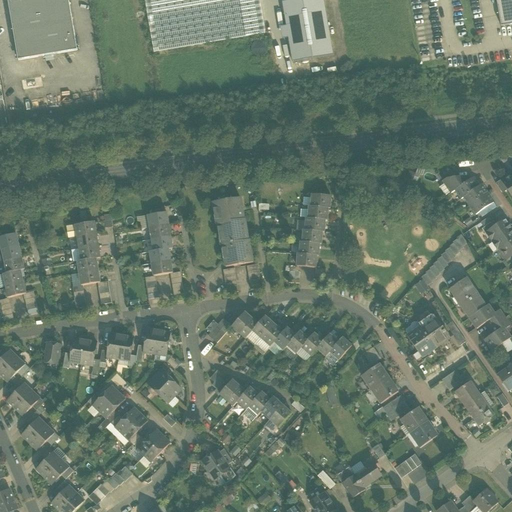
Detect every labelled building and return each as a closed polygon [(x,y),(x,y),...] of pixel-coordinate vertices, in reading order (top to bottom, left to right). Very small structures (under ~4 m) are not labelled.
[(7,0),(18,61),(77,51),(68,0),(7,0)] [(259,0),(144,0),(154,53),(265,34),(259,0)] [(296,0),(282,2),(286,26),(288,39),(292,63),(333,56),(323,0),(296,0)] [(511,0),(496,0),(501,27),(511,24),(511,0)] [(282,40),(288,39),(286,26),(280,28),(282,40)] [(251,44),(253,54),(266,53),(265,42),(251,44)] [(41,77),(22,81),(23,90),(43,87),(41,77)] [(46,98),(37,100),(38,107),(47,106),(46,98)] [(467,176),(446,179),(443,181),(451,194),(455,191),(469,181),(469,180),(467,176)] [(511,176),(502,182),(507,190),(511,197),(511,176)] [(469,181),(455,191),(461,200),(464,198),(463,198),(479,187),(473,178),(469,180),(469,181)] [(502,182),(500,181),(495,184),(502,194),(507,190),(502,182)] [(479,187),(463,198),(464,198),(469,206),(487,194),(481,185),(479,187)] [(487,194),(469,206),(475,215),(494,203),(487,194)] [(331,197),(312,195),(311,208),(328,209),(330,209),(331,197)] [(240,199),(213,203),(217,225),(218,225),(221,246),(222,246),(226,267),(253,263),(249,241),(248,241),(245,220),(244,220),(240,199)] [(311,208),(309,207),(308,219),(325,221),(327,221),(328,209),(311,208)] [(167,213),(148,216),(150,228),(169,225),(167,213)] [(111,215),(104,216),(106,229),(113,228),(111,215)] [(308,219),(306,219),(305,231),(322,232),(324,232),(325,221),(308,219)] [(495,227),(486,233),(486,234),(492,242),(511,229),(505,220),(495,227)] [(94,222),(75,226),(67,227),(69,239),(77,238),(96,235),(94,222)] [(491,223),(482,229),(485,235),(486,234),(486,233),(495,227),(491,223)] [(169,225),(150,228),(152,240),(171,237),(169,225)] [(511,229),(492,242),(498,250),(499,250),(499,249),(511,240),(511,229)] [(305,231),(303,231),(302,243),(319,244),(321,244),(322,232),(305,231)] [(16,234),(0,238),(0,250),(18,246),(16,234)] [(96,235),(77,238),(79,250),(98,247),(96,235)] [(467,244),(461,235),(456,238),(457,239),(463,247),(467,244)] [(171,237),(152,240),(154,252),(169,250),(173,249),(171,237)] [(457,239),(453,242),(453,244),(459,252),(463,249),(463,247),(457,239)] [(511,240),(499,249),(499,250),(502,254),(501,256),(505,261),(511,256),(511,240)] [(302,243),(301,243),(300,255),(316,256),(318,256),(319,244),(302,243)] [(459,252),(453,244),(449,247),(449,248),(455,256),(460,253),(459,252)] [(18,246),(0,250),(0,251),(3,262),(21,258),(18,246)] [(98,247),(79,250),(81,261),(96,259),(100,258),(98,247)] [(449,248),(445,251),(445,252),(451,260),(456,257),(455,256),(449,248)] [(169,250),(154,252),(150,252),(152,264),(170,261),(169,250)] [(445,252),(441,256),(442,257),(447,265),(452,262),(451,260),(445,252)] [(300,255),(298,255),(297,267),(315,268),(316,268),(316,256),(300,255)] [(511,256),(505,261),(502,262),(506,267),(511,263),(511,256)] [(442,257),(437,260),(438,261),(443,269),(448,266),(447,265),(442,257)] [(21,258),(3,262),(5,274),(20,271),(24,269),(21,258)] [(81,261),(77,262),(79,274),(98,271),(96,259),(81,261)] [(170,261),(152,264),(154,277),(155,276),(170,274),(172,274),(170,261)] [(438,261),(433,264),(434,265),(439,273),(444,270),(443,269),(438,261)] [(511,263),(506,267),(503,270),(507,275),(511,272),(511,271),(511,270),(511,263)] [(258,265),(247,266),(251,290),(262,288),(258,265)] [(439,273),(434,265),(429,269),(430,270),(435,278),(440,275),(439,273)] [(234,269),(223,271),(227,294),(238,292),(234,269)] [(435,278),(430,270),(425,273),(426,274),(432,282),(436,279),(435,278)] [(5,274),(2,275),(4,287),(23,282),(20,271),(5,274)] [(98,271),(79,274),(81,286),(83,286),(97,283),(100,283),(98,271)] [(426,274),(421,277),(428,286),(432,283),(432,282),(426,274)] [(466,279),(450,290),(455,297),(456,296),(466,310),(464,311),(469,319),(486,307),(466,279)] [(23,282),(4,287),(7,298),(9,298),(23,295),(26,294),(23,282)] [(486,307),(469,319),(477,329),(484,324),(496,317),(494,314),(488,306),(486,307)] [(496,317),(484,324),(488,330),(504,319),(499,311),(494,314),(496,317)] [(258,325),(245,313),(232,327),(245,339),(252,331),(258,325)] [(433,316),(431,315),(418,324),(436,348),(450,339),(433,316)] [(258,325),(252,331),(261,339),(274,325),(265,317),(258,325)] [(218,325),(215,327),(220,331),(228,323),(223,319),(218,325)] [(504,319),(488,330),(492,336),(503,328),(505,330),(509,327),(504,319)] [(213,321),(206,329),(210,333),(215,327),(218,325),(213,321)] [(418,324),(417,322),(416,323),(414,323),(411,324),(411,326),(406,330),(406,332),(408,336),(407,337),(417,352),(422,358),(436,348),(418,324)] [(228,323),(220,331),(225,335),(232,327),(228,323)] [(274,325),(261,339),(270,348),(274,343),(283,333),(274,325)] [(210,333),(208,336),(212,340),(220,331),(215,327),(210,333)] [(456,327),(450,331),(453,336),(459,332),(456,327)] [(492,336),(484,341),(492,352),(511,339),(505,330),(503,328),(492,336)] [(159,331),(147,329),(144,347),(143,353),(155,355),(159,331)] [(283,333),(274,343),(283,351),(287,346),(296,337),(287,329),(283,333)] [(170,333),(159,331),(155,355),(166,357),(166,356),(170,333)] [(220,331),(212,340),(217,344),(225,335),(220,331)] [(309,340),(300,332),(296,337),(287,346),(296,354),(302,348),(309,340)] [(453,336),(460,346),(466,342),(459,332),(453,336)] [(122,336),(110,334),(108,352),(107,358),(118,360),(122,336)] [(309,340),(302,348),(310,356),(317,349),(323,342),(314,334),(309,340)] [(323,342),(317,349),(326,357),(343,338),(342,338),(338,343),(329,335),(323,342)] [(134,338),(122,336),(118,360),(130,362),(131,356),(134,338)] [(343,338),(326,357),(325,359),(332,366),(333,366),(338,360),(339,361),(352,347),(343,338)] [(360,338),(352,347),(356,350),(364,342),(360,338)] [(71,354),(70,363),(81,365),(85,341),(74,339),(71,354)] [(97,343),(85,341),(81,365),(93,366),(94,360),(97,343)] [(60,345),(48,343),(44,363),(57,365),(60,345)] [(144,347),(138,346),(136,362),(142,363),(143,353),(144,347)] [(373,348),(364,355),(371,366),(381,359),(373,348)] [(10,350),(0,360),(0,375),(18,357),(10,350)] [(417,352),(410,357),(417,367),(424,361),(422,358),(417,352)] [(71,354),(65,353),(65,354),(63,368),(69,369),(70,363),(71,354)] [(18,357),(0,375),(8,383),(17,373),(25,365),(18,357)] [(171,358),(167,362),(166,362),(175,371),(181,364),(176,359),(174,361),(171,358)] [(100,361),(94,360),(93,366),(92,375),(97,376),(100,363),(100,361)] [(25,365),(17,373),(21,377),(29,369),(25,365)] [(379,365),(362,377),(371,390),(388,379),(379,365)] [(511,366),(497,377),(508,391),(511,388),(511,366)] [(181,390),(161,370),(154,378),(175,397),(181,390)] [(217,371),(210,379),(214,383),(220,377),(222,375),(217,371)] [(456,371),(442,380),(449,391),(463,382),(456,371)] [(214,383),(212,386),(216,390),(221,384),(224,381),(220,377),(214,383)] [(175,397),(154,378),(148,385),(168,404),(175,397)] [(20,379),(12,387),(16,391),(24,383),(20,379)] [(388,379),(371,390),(381,404),(398,392),(388,379)] [(246,393),(232,381),(226,388),(220,395),(233,407),(237,402),(246,393)] [(470,382),(455,393),(464,406),(479,396),(470,382)] [(16,391),(7,401),(15,409),(32,391),(24,383),(16,391)] [(216,390),(214,393),(218,397),(220,395),(226,388),(221,384),(216,390)] [(101,397),(92,406),(99,413),(119,393),(112,386),(101,397)] [(329,405),(336,404),(334,386),(327,387),(329,405)] [(259,396),(250,388),(246,393),(237,402),(246,410),(249,407),(259,396)] [(32,391),(15,409),(23,417),(32,407),(40,399),(32,391)] [(479,396),(464,406),(479,426),(484,423),(484,424),(485,424),(489,422),(489,420),(493,416),(493,415),(492,413),(491,411),(489,410),(488,409),(493,405),(484,392),(479,396)] [(97,393),(88,402),(92,406),(101,397),(97,393)] [(119,393),(99,413),(106,420),(114,411),(126,400),(119,393)] [(259,396),(249,407),(243,413),(253,421),(258,415),(261,412),(270,401),(261,393),(259,396)] [(509,404),(502,394),(497,398),(504,408),(509,404)] [(394,410),(405,403),(400,396),(382,409),(386,415),(394,410)] [(270,401),(261,412),(270,420),(282,406),(273,398),(270,401)] [(40,399),(32,407),(37,411),(45,403),(40,399)] [(304,409),(295,401),(291,405),(300,413),(304,409)] [(405,403),(394,410),(398,417),(409,409),(405,403)] [(282,406),(270,420),(279,428),(291,414),(282,406)] [(115,428),(122,435),(141,415),(134,408),(123,420),(115,428)] [(418,408),(401,420),(410,434),(427,422),(418,408)] [(114,411),(106,420),(111,424),(119,415),(114,411)] [(35,414),(26,422),(31,426),(39,418),(35,414)] [(119,415),(111,424),(115,428),(123,420),(119,415)] [(141,415),(122,435),(129,442),(137,433),(148,421),(141,415)] [(176,423),(167,415),(163,419),(172,428),(176,423)] [(31,426),(21,436),(29,444),(47,426),(39,418),(31,426)] [(427,422),(410,434),(420,448),(437,436),(427,422)] [(47,426),(29,444),(37,452),(47,442),(55,433),(47,426)] [(145,441),(137,450),(144,457),(164,437),(157,430),(145,441)] [(55,433),(47,442),(51,446),(59,437),(55,433)] [(137,433),(129,442),(133,446),(141,437),(137,433)] [(141,437),(133,446),(137,450),(145,441),(141,437)] [(164,437),(144,457),(151,463),(171,443),(164,437)] [(275,443),(268,451),(270,453),(273,451),(274,453),(279,447),(275,443)] [(378,446),(372,450),(379,459),(385,455),(378,446)] [(49,448),(41,456),(45,460),(53,452),(49,448)] [(233,462),(224,449),(218,453),(227,466),(233,462)] [(45,460),(36,470),(44,478),(61,460),(53,452),(45,460)] [(215,480),(220,477),(225,485),(231,481),(236,476),(230,469),(229,469),(227,466),(218,453),(217,452),(203,461),(206,466),(206,469),(207,472),(210,472),(215,480)] [(411,457),(406,461),(412,471),(418,467),(411,457)] [(61,460),(44,478),(52,486),(61,476),(69,468),(61,460)] [(406,461),(400,465),(407,475),(412,471),(406,461)] [(355,476),(354,476),(362,488),(381,475),(373,463),(355,476)] [(400,465),(395,469),(401,479),(407,475),(400,465)] [(133,475),(125,467),(121,471),(129,479),(133,475)] [(349,467),(336,475),(342,483),(354,476),(355,476),(349,467)] [(69,468),(61,476),(66,480),(74,472),(69,468)] [(121,471),(116,475),(124,482),(125,483),(129,479),(121,471)] [(295,490),(279,471),(275,475),(291,494),(295,490)] [(323,471),(317,476),(322,481),(327,476),(323,471)] [(116,475),(116,474),(112,478),(119,486),(120,486),(124,482),(116,475)] [(335,485),(327,476),(322,481),(330,490),(335,485)] [(342,483),(342,484),(352,499),(364,491),(362,488),(354,476),(342,483)] [(112,478),(111,478),(107,482),(114,489),(115,490),(119,486),(112,478)] [(64,481),(56,490),(61,494),(69,485),(64,481)] [(107,482),(106,481),(102,485),(109,493),(110,493),(114,489),(107,482)] [(61,494),(51,504),(59,511),(77,493),(69,485),(61,494)] [(102,485),(101,485),(97,489),(105,497),(109,493),(102,485)] [(0,492),(0,504),(13,499),(9,489),(0,492)] [(473,501),(478,506),(483,511),(488,511),(498,504),(486,490),(473,501)] [(77,493),(59,511),(74,511),(85,501),(77,493)] [(324,493),(310,503),(316,511),(333,511),(336,510),(324,493)] [(470,497),(462,504),(464,507),(468,511),(471,511),(478,506),(473,501),(470,497)] [(13,499),(0,504),(0,511),(10,511),(17,509),(13,499)] [(451,502),(436,511),(457,511),(451,502)]
